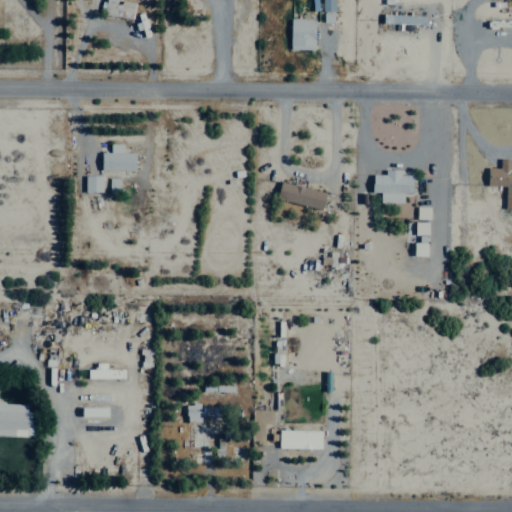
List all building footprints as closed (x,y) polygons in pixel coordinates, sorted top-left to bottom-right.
[(104,0),(102,15),(131,19),(133,3),(119,1),(118,0),(104,0)] [(333,0),(320,0),(321,12),(334,11),(333,0)] [(425,16),(390,15),(389,24),(425,25),(425,16)] [(289,49),(313,50),(314,20),(290,19),(289,49)] [(134,171),(134,153),(121,152),(121,144),(109,144),(109,153),(100,152),(100,170),(134,171)] [(511,168),(510,169),(510,159),(498,159),(498,168),(487,168),(487,186),(504,186),(504,209),(511,209),(511,168)] [(402,203),(402,193),(411,193),(411,175),(400,175),(400,170),(383,170),(383,175),(371,175),(371,192),(379,193),(379,203),(402,203)] [(101,192),(101,175),(83,176),(84,192),(101,192)] [(108,193),(118,193),(118,178),(108,178),(108,193)] [(325,193),(280,182),(275,199),(320,210),(325,193)] [(429,220),(429,207),(416,207),(416,220),(429,220)] [(412,256),(426,257),(426,243),(412,243),(412,256)] [(86,379),(123,378),(123,369),(105,369),(105,363),(94,363),(94,369),(86,370),(86,379)] [(25,404),(0,403),(0,435),(33,436),(34,412),(25,412),(25,404)] [(184,449),(201,449),(201,441),(210,441),(210,422),(218,422),(218,405),(184,405),(184,449)] [(320,449),(320,431),(278,430),(278,448),(320,449)]
